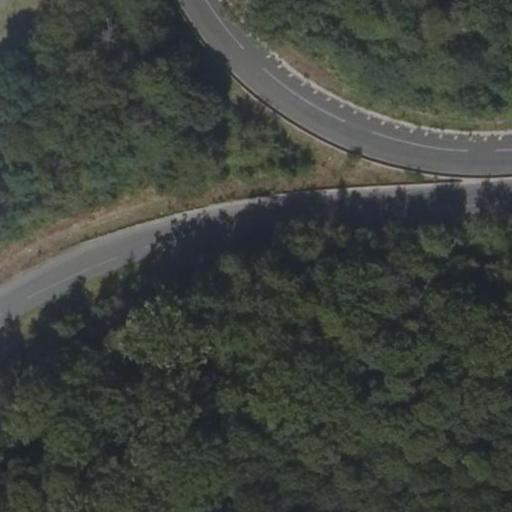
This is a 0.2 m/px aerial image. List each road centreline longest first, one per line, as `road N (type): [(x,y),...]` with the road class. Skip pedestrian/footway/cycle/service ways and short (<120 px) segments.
road 1 (primary): [(0,301),(103,250),(202,221),(511,192)]
road 2 (primary): [(511,161),(438,160),(340,133),(244,66),(191,0)]
